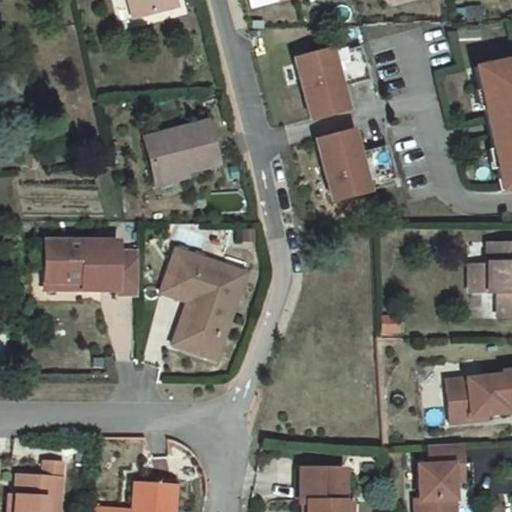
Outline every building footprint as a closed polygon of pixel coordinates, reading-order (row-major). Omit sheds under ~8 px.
[(135,0),(139,15),(173,6),(171,0),(135,0)] [(466,8),(467,18),(481,18),(481,8),(466,8)] [(294,59),(309,119),(346,110),(338,82),(351,79),(352,84),(368,80),(359,46),(345,50),(344,46),(294,59)] [(511,60),(474,68),(479,91),(489,89),(493,107),(483,109),(486,124),(496,122),(498,132),(488,134),(492,150),(501,148),(505,166),(496,168),(500,191),(511,188),(511,60)] [(216,164),(205,123),(143,140),(154,180),(216,164)] [(315,140),(331,201),(382,187),(381,183),(395,179),(386,145),(371,149),(372,154),(359,158),(352,131),(315,140)] [(45,242),(45,281),(85,281),(85,290),(115,290),(115,295),(135,295),(135,253),(115,252),(115,242),(45,242)] [(511,244),(486,244),(486,294),(498,293),(498,318),(511,318),(511,244)] [(186,315),(177,341),(211,353),(241,275),(176,251),(168,271),(192,280),(185,298),(180,313),(186,315)] [(162,289),(185,298),(192,280),(168,271),(162,289)] [(506,380),(449,386),(453,428),(474,426),(473,421),(489,420),(510,418),(509,414),(511,414),(511,375),(505,377),(506,380)] [(464,449),(430,451),(432,471),(420,471),(421,506),(418,506),(417,511),(451,511),(451,505),(457,505),(456,487),(455,471),(465,471),(464,449)] [(59,511),(63,463),(38,462),(37,480),(19,479),(18,498),(14,499),(12,511),(59,511)] [(465,471),(455,471),(456,487),(466,486),(465,471)] [(342,511),(340,475),(299,475),(300,506),(307,505),(308,511),(342,511)] [(89,508),(88,511),(170,511),(173,485),(131,482),(128,511),(118,511),(118,510),(89,508)]
